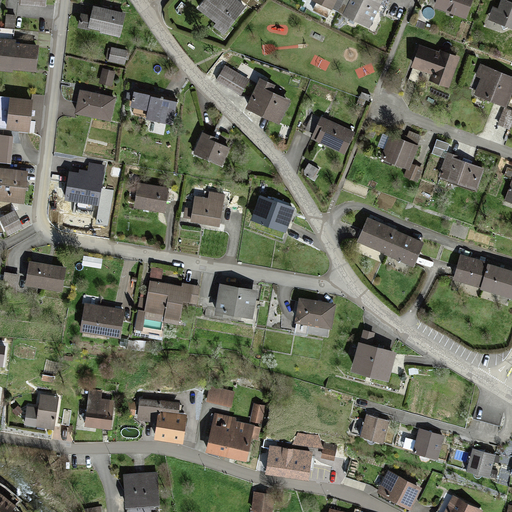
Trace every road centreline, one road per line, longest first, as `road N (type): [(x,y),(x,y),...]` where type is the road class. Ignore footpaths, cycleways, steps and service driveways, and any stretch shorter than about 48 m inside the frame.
road 1 (residential): [(63,0),(43,230),(210,266),(349,283)]
road 2 (residential): [(0,437),(195,457),(325,489),(379,511)]
road 3 (residential): [(319,226),(248,125),(181,62),(149,17)]
road 4 (residential): [(511,263),(360,206),(319,226)]
road 5 (residential): [(499,390),(378,313),(349,283)]
road 6 (residential): [(511,155),(372,104)]
